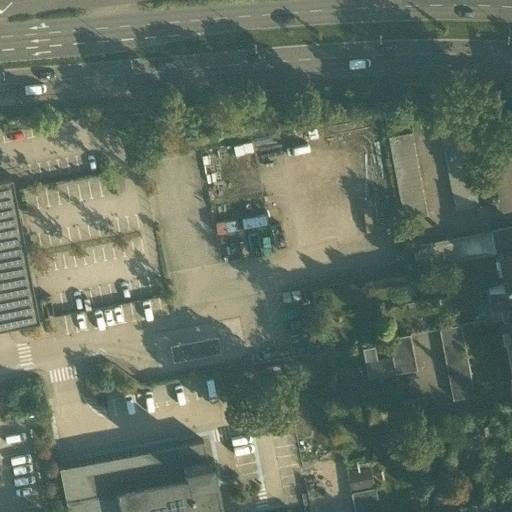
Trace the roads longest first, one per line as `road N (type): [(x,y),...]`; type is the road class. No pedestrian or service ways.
road 1 (primary): [(0,88),(412,56),(511,59)]
road 2 (primary): [(511,10),(391,10),(0,40)]
